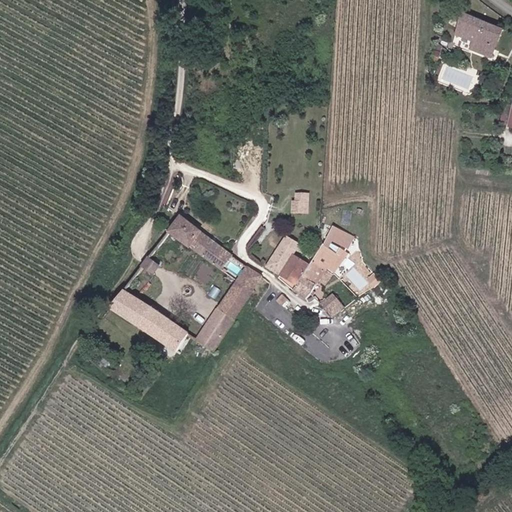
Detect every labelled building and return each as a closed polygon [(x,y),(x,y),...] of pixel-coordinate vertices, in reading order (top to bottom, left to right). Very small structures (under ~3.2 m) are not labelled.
[(478,40),(474,50),(497,58),(507,31),(467,15),(460,33),(478,40)] [(313,195),(301,194),(301,213),(313,213),(313,195)] [(175,232),(185,239),(225,271),(237,255),(187,217),(175,232)] [(340,252),(331,247),(336,239),(352,247),(358,236),(337,225),(322,253),(290,235),(272,265),(301,283),(298,288),(311,297),(323,283),(331,287),(333,283),(353,250),(344,245),(340,252)] [(149,266),(159,273),(164,267),(154,260),(149,266)] [(220,349),(269,276),(251,265),(203,337),(220,349)] [(191,333),(128,292),(117,309),(179,350),(191,333)] [(351,306),(348,302),(341,292),(328,302),(338,315),(351,306)] [(294,301),(287,295),(282,301),(289,307),(294,301)]
